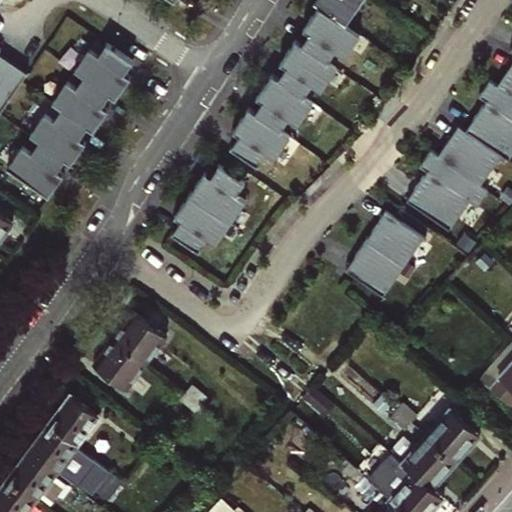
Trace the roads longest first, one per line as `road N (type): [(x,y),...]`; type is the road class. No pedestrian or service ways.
road 1 (residential): [(104,242),(206,314),(246,317),(319,219),(412,121),(493,0)]
road 2 (residential): [(104,242),(255,0)]
road 3 (residential): [(0,383),(104,242)]
